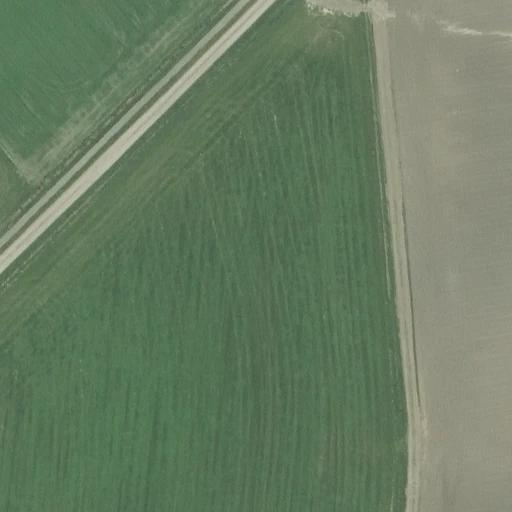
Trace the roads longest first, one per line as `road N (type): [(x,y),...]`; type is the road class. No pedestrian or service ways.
road 1 (track): [(372,0),(412,444),(408,511)]
road 2 (track): [(0,267),(267,0)]
